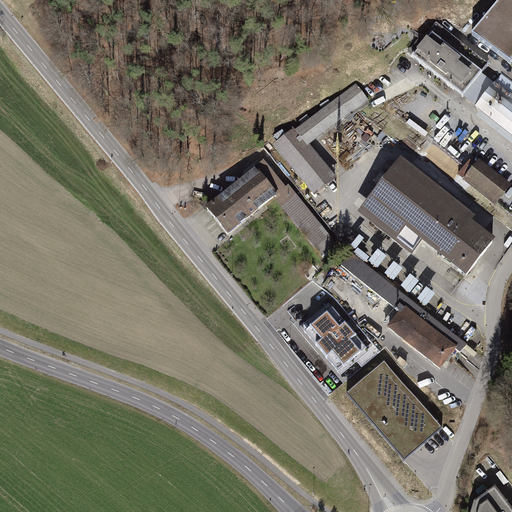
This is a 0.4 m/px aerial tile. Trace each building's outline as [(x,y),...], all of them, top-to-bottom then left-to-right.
[(511,62),(511,0),(498,0),(472,34),(510,64),(511,62)] [(438,77),(457,53),(432,33),(422,46),(417,43),(408,54),(438,77)] [(482,73),(457,53),(438,77),(463,97),(482,73)] [(511,84),(501,76),(476,107),(511,135),(511,84)] [(356,86),(296,133),(295,131),(277,146),(317,195),(335,180),(307,147),(367,100),(356,86)] [(264,163),(222,197),(242,222),(276,195),(284,206),(293,198),(264,163)] [(456,239),(467,223),(460,218),(468,208),(412,164),(404,174),(396,167),(371,199),(382,207),(372,220),(413,252),(423,240),(443,256),(456,239)] [(506,190),(475,166),(466,178),(497,202),(506,190)] [(222,197),(207,209),(228,234),(242,222),(222,197)] [(294,198),(293,198),(284,206),(282,207),(324,258),(335,249),(294,198)] [(480,258),(492,243),(467,223),(456,239),(480,258)] [(480,258),(456,239),(443,256),(467,274),(480,258)] [(357,257),(371,269),(381,256),(367,245),(357,257)] [(474,351),(352,254),(342,267),(401,314),(389,328),(440,369),(455,350),(468,360),(474,351)] [(333,309),(310,328),(315,334),(309,338),(333,367),(339,362),(344,368),(355,359),(362,368),(381,352),(372,342),(366,348),(333,309)] [(384,362),(346,394),(404,462),(442,429),(384,362)] [(511,511),(511,508),(495,486),(474,502),(471,511),(511,511)]
